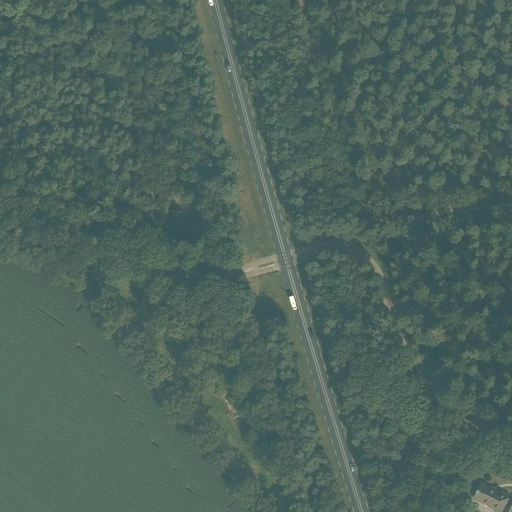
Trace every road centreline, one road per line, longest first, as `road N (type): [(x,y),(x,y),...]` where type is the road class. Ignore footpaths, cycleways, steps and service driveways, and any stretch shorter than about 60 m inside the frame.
road 1 (unclassified): [(241,275),(205,278),(135,261),(71,228),(0,166)]
road 2 (primary): [(287,263),(215,0)]
road 3 (primary): [(365,511),(287,263)]
road 4 (track): [(511,452),(451,421),(414,383),(388,306)]
road 5 (track): [(511,187),(359,197)]
road 6 (unclassified): [(388,306),(372,267),(358,256),(322,252),(287,263)]
